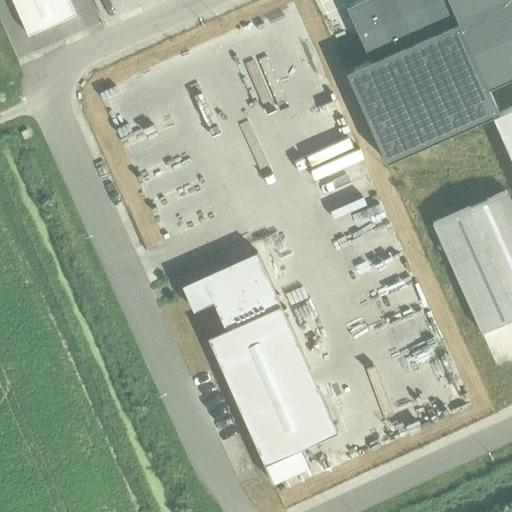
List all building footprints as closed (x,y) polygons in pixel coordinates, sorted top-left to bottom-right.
[(76,13),(70,0),(12,0),(28,34),(76,13)] [(511,0),(358,0),(346,6),(370,61),(458,22),(487,87),(511,76),(511,0)] [(370,61),(346,72),(386,162),(499,112),(487,87),(458,22),(370,61)] [(511,106),(492,115),(511,160),(511,106)] [(511,205),(505,190),(433,221),(481,332),(511,317),(511,205)] [(369,209),(373,226),(391,222),(387,205),(369,209)] [(256,251),(182,284),(193,310),(213,301),(216,307),(225,327),(207,335),(264,464),(337,431),(256,251)]
